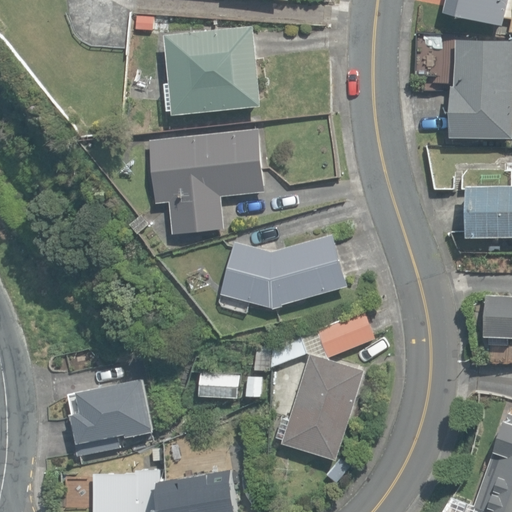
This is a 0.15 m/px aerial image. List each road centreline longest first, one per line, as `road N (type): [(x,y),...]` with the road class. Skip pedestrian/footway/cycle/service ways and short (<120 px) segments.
road 1 (residential): [(376,511),(409,465),(434,351),(377,145),(379,0)]
road 2 (tertiary): [(0,497),(7,454),(0,356)]
